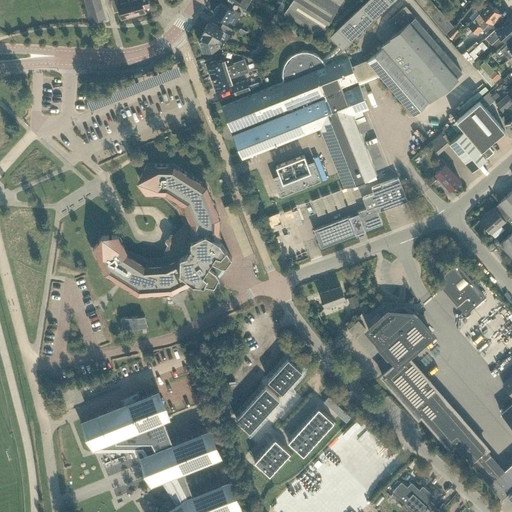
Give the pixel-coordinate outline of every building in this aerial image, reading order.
[(85,0),(90,19),(94,18),(95,20),(108,17),(103,0),(85,0)] [(133,14),(128,0),(123,0),(117,2),(121,17),(133,14)] [(128,0),(133,14),(145,10),(143,6),(150,4),(149,0),(128,0)] [(215,6),(213,10),(214,11),(213,12),(226,20),(230,13),(232,14),(237,5),(229,0),(227,4),(220,0),(217,6),(215,6)] [(281,0),(278,6),(285,10),(290,2),(286,0),(281,0)] [(291,0),(285,10),(283,13),(320,36),(339,4),(341,0),(291,0)] [(367,0),(330,36),(339,44),(342,48),(355,35),(362,29),(392,0),(367,0)] [(417,0),(431,16),(445,32),(453,25),(439,9),(431,0),(417,0)] [(472,29),(472,30),(494,6),(487,0),(486,0),(483,5),(480,3),(475,8),(476,9),(469,16),(473,19),(467,26),(468,26),(463,31),(468,34),(472,29)] [(384,48),(369,60),(381,75),(390,86),(412,112),(428,99),(429,101),(439,92),(442,97),(446,94),(442,89),(457,77),(456,75),(461,71),(405,6),(388,21),(397,31),(391,37),(391,38),(382,46),(384,48)] [(494,6),(472,30),(477,34),(489,20),(493,24),(498,18),(496,16),(500,12),(494,6)] [(283,18),(274,13),(269,22),(277,27),(283,18)] [(496,27),(485,36),(491,43),(500,35),(504,41),(511,33),(511,23),(508,19),(497,29),(496,27)] [(460,20),(447,34),(452,38),(464,24),(460,20)] [(201,32),(202,32),(214,39),(215,37),(224,42),(226,37),(227,38),(230,33),(229,33),(232,29),(222,22),(219,28),(216,26),(217,25),(212,22),(211,23),(208,21),(201,32)] [(264,28),(257,41),(265,46),(273,34),(264,28)] [(214,39),(202,32),(199,38),(203,50),(206,49),(206,51),(212,49),(211,47),(218,45),(220,47),(224,42),(215,37),(214,39)] [(474,37),(464,45),(469,50),(478,42),(474,37)] [(499,55),(500,54),(509,46),(511,50),(511,37),(504,44),(503,43),(495,51),(499,55)] [(284,81),(222,105),(242,157),(320,126),(344,185),(376,173),(353,113),(368,107),(359,84),(381,75),(369,60),(352,67),(348,55),(325,64),(342,48),(339,44),(323,60),(322,59),(318,55),(313,52),(307,50),(302,50),(296,52),(291,55),(287,58),(284,63),(282,69),(282,74),(283,80),(284,81)] [(208,64),(211,76),(246,64),(244,57),(233,61),(233,62),(227,64),(224,58),(217,61),(216,59),(210,61),(211,63),(208,64)] [(469,60),(491,85),(495,82),(473,57),(469,60)] [(485,59),(480,64),(489,74),(494,70),(485,59)] [(246,64),(211,76),(215,87),(218,86),(219,88),(225,86),(225,84),(232,81),(230,75),(237,73),(237,74),(248,70),(246,64)] [(495,69),(489,74),(495,81),(501,76),(495,69)] [(247,78),(232,84),(235,94),(250,88),(247,78)] [(488,89),(485,85),(460,106),(463,110),(488,89)] [(491,93),(488,90),(478,99),(479,100),(485,107),(494,99),(499,94),(495,89),(491,93)] [(502,97),(495,103),(502,111),(511,102),(511,100),(509,98),(506,101),(502,97)] [(473,144),(486,158),(485,157),(493,151),(487,144),(504,129),(485,107),(479,100),(454,120),(463,130),(462,131),(473,144)] [(506,122),(511,117),(511,116),(507,110),(500,116),(506,122)] [(448,142),(459,156),(473,144),(462,131),(448,142)] [(486,158),(473,144),(459,156),(472,170),(486,158)] [(273,178),(272,178),(279,196),(321,180),(314,162),(307,165),(304,155),(275,166),(279,176),(273,178)] [(440,158),(434,164),(438,168),(434,172),(449,188),(459,179),(445,162),(444,163),(440,158)] [(126,250),(119,235),(103,235),(93,248),(105,272),(138,293),(173,291),(173,290),(192,281),(214,284),(219,275),(216,271),(220,264),(225,265),(232,257),(219,238),(219,217),(206,184),(174,163),(147,163),(139,177),(146,191),(163,192),(163,193),(178,207),(184,222),(175,233),(170,233),(166,239),(168,244),(163,256),(147,258),(127,249),(126,250)] [(350,214),(314,228),(321,246),(357,232),(356,231),(358,231),(359,233),(363,231),(362,229),(364,229),(382,223),(378,210),(407,199),(398,176),(371,186),(374,192),(362,196),(366,207),(357,211),(358,212),(350,215),(350,214)] [(498,202),(510,215),(507,218),(511,224),(511,230),(499,242),(511,257),(511,189),(498,202)] [(244,255),(254,251),(234,201),(224,205),(244,255)] [(507,218),(510,215),(498,202),(494,207),(493,206),(478,219),(490,233),(507,218)] [(445,273),(444,285),(465,309),(483,293),(457,263),(445,273)] [(340,285),(319,293),(324,306),(345,298),(340,285)] [(354,294),(348,296),(351,306),(358,304),(354,294)] [(397,361),(406,354),(431,332),(413,312),(388,310),(368,328),(397,361)] [(145,315),(122,317),(121,318),(123,327),(146,326),(147,324),(145,315)] [(340,332),(333,339),(337,343),(344,337),(340,332)] [(471,428),(406,354),(397,361),(382,375),(418,416),(421,413),(450,447),(471,428)] [(289,358),(269,380),(283,393),(303,371),(289,358)] [(511,373),(502,382),(511,393),(511,373)] [(78,383),(57,392),(65,410),(85,402),(78,383)] [(267,386),(237,419),(251,431),(281,399),(267,386)] [(173,443),(163,418),(168,416),(163,404),(161,405),(155,391),(84,419),(92,440),(92,447),(143,447),(152,461),(149,463),(149,462),(148,462),(150,467),(152,472),(153,472),(152,471),(157,468),(179,502),(163,511),(222,511),(240,505),(235,494),(233,495),(227,481),(193,495),(183,469),(220,454),(215,443),(213,444),(207,430),(173,443)] [(327,397),(324,401),(346,421),(349,417),(327,397)] [(334,420),(318,406),(288,440),(303,453),(334,420)] [(290,451),(275,437),(254,460),(270,474),(290,451)] [(511,487),(511,464),(504,472),(485,449),(484,449),(471,460),(503,497),(511,487)] [(401,481),(392,491),(414,511),(428,511),(435,505),(429,500),(434,495),(423,485),(420,489),(411,481),(406,486),(401,481)]
